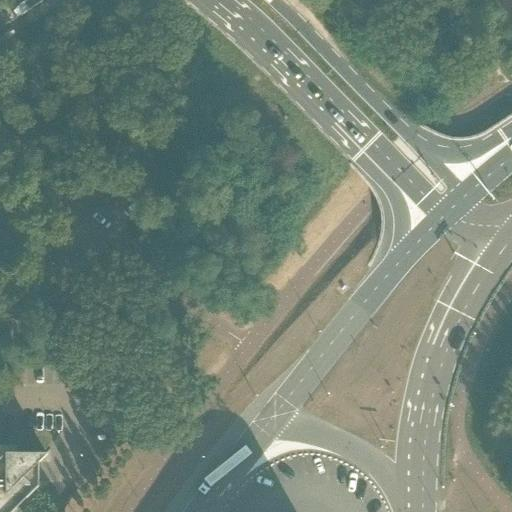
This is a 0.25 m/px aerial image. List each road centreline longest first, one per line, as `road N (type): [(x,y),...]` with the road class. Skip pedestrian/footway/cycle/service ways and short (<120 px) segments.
road 1 (secondary): [(206,0),(434,227)]
road 2 (secondary): [(415,511),(430,393),(461,314),(499,253)]
road 3 (secondary): [(463,197),(272,0)]
road 4 (unclassified): [(0,333),(99,233),(0,145)]
road 5 (secondary): [(434,227),(268,424)]
road 6 (secondary): [(407,511),(359,453),(314,432),(268,424)]
